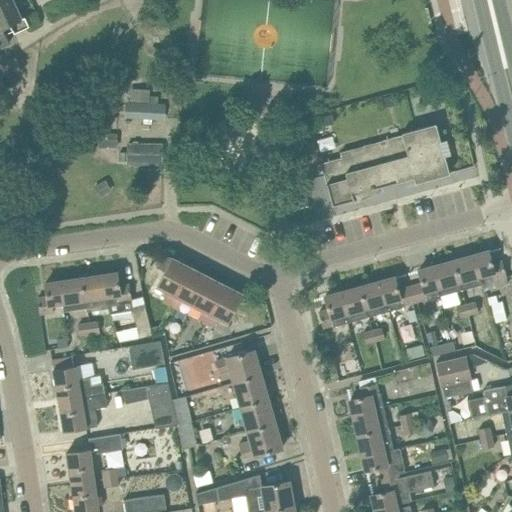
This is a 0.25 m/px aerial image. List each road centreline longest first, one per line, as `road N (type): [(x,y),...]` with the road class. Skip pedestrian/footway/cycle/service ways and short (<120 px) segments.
road 1 (residential): [(0,258),(163,233),(190,236),(273,277)]
road 2 (residential): [(273,277),(511,206)]
road 3 (residential): [(330,511),(273,277)]
road 4 (residential): [(32,511),(0,324)]
road 5 (tertiary): [(478,0),(511,130)]
